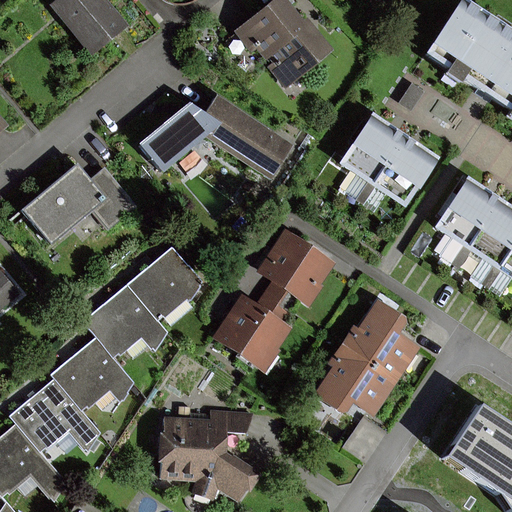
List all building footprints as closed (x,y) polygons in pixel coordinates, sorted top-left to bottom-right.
[(100,0),(59,0),(51,7),(59,17),(89,53),(121,25),(100,0)] [(278,0),(271,0),(235,31),(285,92),(326,58),(308,37),(288,12),(278,0)] [(357,0),(379,11),(385,0),(357,0)] [(511,29),(469,0),(467,0),(428,57),(511,114),(511,29)] [(180,112),(139,147),(160,171),(204,135),(249,165),(244,174),(255,182),(260,176),(268,181),(290,147),(269,134),(267,136),(213,100),(201,116),(187,106),(180,112)] [(391,132),(369,117),(333,170),(402,216),(438,164),(413,147),(391,132)] [(75,167),(20,213),(47,245),(56,238),(58,239),(90,212),(107,232),(135,208),(103,170),(88,182),(80,173),(75,167)] [(511,214),(484,197),(463,183),(430,234),(511,286),(511,214)] [(327,270),(293,244),(262,285),(296,310),(327,270)] [(124,290),(155,325),(199,294),(168,252),(149,268),(124,290)] [(0,273),(0,309),(18,295),(0,273)] [(166,340),(155,325),(124,290),(106,306),(80,327),(93,341),(111,363),(137,351),(152,358),(166,340)] [(341,349),(390,385),(421,346),(395,326),(372,309),(341,349)] [(283,338),(246,310),(218,347),(255,375),(283,338)] [(134,389),(111,363),(93,341),(77,355),(48,378),(51,382),(80,416),(87,411),(111,418),(134,389)] [(358,428),(390,385),(341,349),(309,391),(332,409),(358,428)] [(98,439),(80,416),(51,382),(31,398),(7,418),(14,427),(38,459),(64,442),(85,457),(98,439)] [(511,511),(511,431),(476,408),(441,460),(495,497),(505,511),(511,511)] [(65,489),(38,459),(14,427),(0,438),(0,500),(2,503),(26,484),(53,510),(65,489)] [(159,428),(155,454),(159,486),(191,485),(195,499),(211,506),(220,499),(234,511),(235,511),(259,479),(226,459),(228,442),(213,432),(159,428)] [(11,511),(2,503),(0,507),(0,511),(11,511)]
